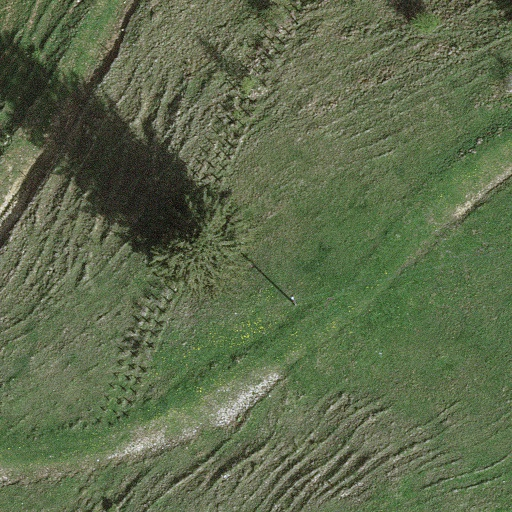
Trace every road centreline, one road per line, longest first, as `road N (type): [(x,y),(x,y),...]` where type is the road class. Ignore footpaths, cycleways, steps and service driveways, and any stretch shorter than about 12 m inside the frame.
road 1 (track): [(0,454),(126,435),(192,406),(323,323),(444,197),(511,148)]
road 2 (track): [(0,192),(119,0)]
